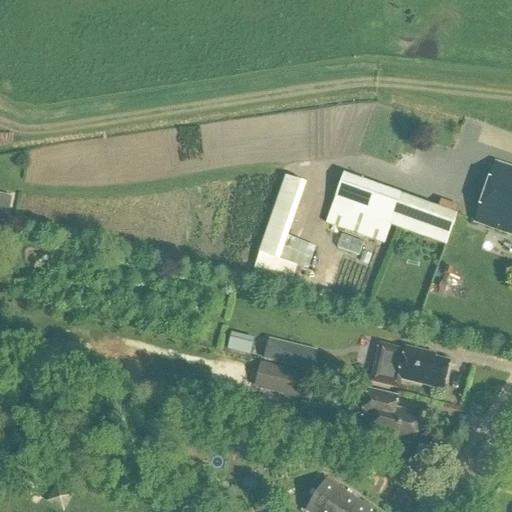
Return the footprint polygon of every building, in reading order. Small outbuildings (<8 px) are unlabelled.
[(511,170),(494,164),(474,222),(511,235),(511,170)] [(296,265),(281,261),(301,182),(279,176),(254,277),(291,287),(296,265)] [(10,198),(0,195),(0,222),(4,224),(10,198)] [(402,195),(391,225),(448,246),(459,215),(402,195)] [(230,333),(226,351),(250,356),(253,338),(230,333)] [(311,373),(316,352),(269,341),(264,361),(311,373)] [(396,381),(442,392),(448,363),(421,357),(422,354),(404,349),(396,381)] [(312,377),(261,364),(254,390),(305,402),(312,377)] [(374,421),(370,436),(413,446),(420,417),(394,411),(397,399),(368,392),(362,418),(374,421)] [(371,511),(372,511),(327,482),(306,511),(371,511)]
